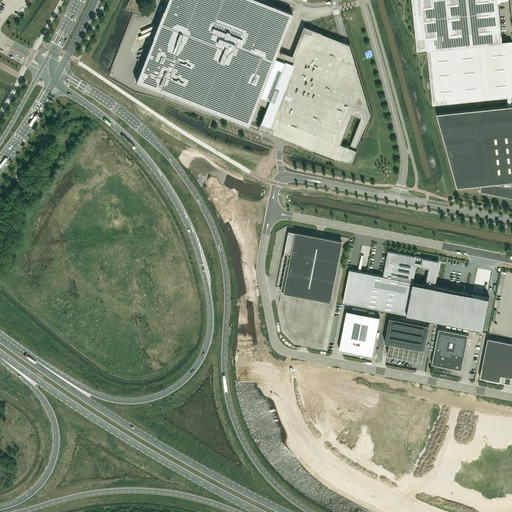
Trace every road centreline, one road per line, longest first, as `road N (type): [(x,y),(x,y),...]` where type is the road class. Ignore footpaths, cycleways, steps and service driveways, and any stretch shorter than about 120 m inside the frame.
road 1 (primary): [(312,511),(263,472),(235,424),(223,368),(224,268),(197,198),(128,117),(58,72)]
road 2 (primary): [(53,82),(111,122),(164,182),(191,232),(211,326),(189,375),(146,399),(108,398),(31,361)]
road 3 (primary): [(3,355),(159,458),(259,511)]
road 4 (primary): [(285,511),(31,361)]
road 5 (unclassified): [(511,260),(270,212)]
road 6 (unclassified): [(426,511),(315,453),(287,407),(276,344)]
road 7 (unclassified): [(276,344),(511,397)]
road 8 (primary): [(19,511),(119,489),(187,495),(237,511)]
road 9 (primary): [(3,355),(45,401),(56,446),(40,484),(0,507)]
road 10 (unclassified): [(361,0),(403,151),(401,187)]
road 11 (unclassified): [(270,212),(260,268),(276,344)]
